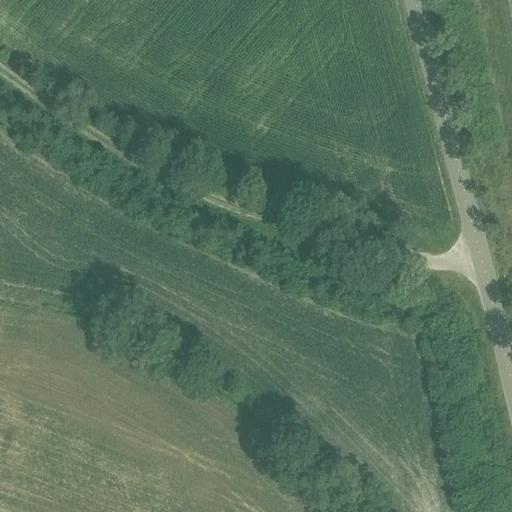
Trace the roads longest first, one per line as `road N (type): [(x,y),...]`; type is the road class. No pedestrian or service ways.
road 1 (unclassified): [(473,287),(245,224),(112,149),(0,64)]
road 2 (unclassified): [(473,287),(402,0)]
road 3 (unclassified): [(511,445),(473,287)]
